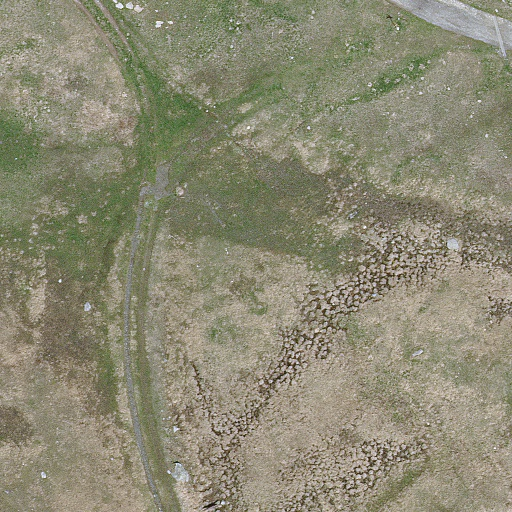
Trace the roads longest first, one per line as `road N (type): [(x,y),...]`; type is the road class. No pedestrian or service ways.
road 1 (track): [(163,511),(136,422),(132,282),(156,168),(290,81),(465,25)]
road 2 (track): [(156,168),(137,74),(84,0)]
